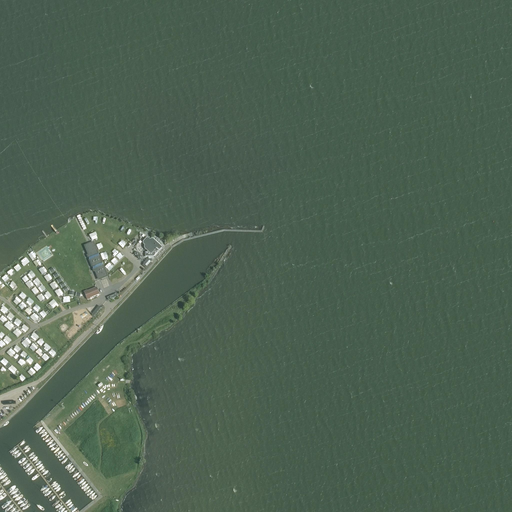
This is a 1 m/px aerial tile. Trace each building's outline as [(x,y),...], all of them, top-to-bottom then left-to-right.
[(151,240),(150,241),(148,239),(147,239),(144,242),(144,244),(145,245),(144,246),(144,247),(144,249),(147,252),(148,253),(145,253),(145,257),(150,257),(154,257),(159,251),(158,251),(161,248),(160,246),(153,240),(152,240),(151,240)] [(86,247),(85,247),(89,255),(88,256),(90,262),(91,261),(93,265),(92,265),(94,271),(95,271),(99,279),(100,280),(106,277),(106,276),(107,276),(94,244),(93,244),(93,243),(86,246),(86,247)] [(31,254),(27,257),(31,263),(35,260),(31,254)] [(25,260),(19,264),(22,269),(29,265),(25,260)] [(43,279),(46,285),(51,281),(48,276),(43,279)] [(28,283),(23,287),(28,292),(32,288),(28,283)] [(48,287),(52,292),(57,289),(54,284),(48,287)] [(84,292),(85,294),(87,300),(90,299),(90,298),(99,295),(99,294),(97,288),(87,291),(84,292)] [(58,291),(53,294),(57,300),(62,297),(58,291)] [(45,302),(50,299),(47,294),(42,297),(45,302)] [(16,300),(12,304),(16,308),(20,303),(16,300)] [(52,311),(56,307),(52,302),(48,306),(52,311)] [(92,315),(91,315),(92,315),(94,317),(101,308),(99,306),(92,315)] [(42,321),(47,317),(43,312),(38,315),(42,321)] [(12,325),(17,329),(21,325),(16,321),(12,325)] [(3,328),(8,332),(12,328),(7,323),(3,328)] [(12,335),(16,340),(20,336),(16,331),(12,335)] [(6,338),(1,342),(6,347),(10,343),(6,338)] [(32,355),(36,351),(32,346),(27,351),(32,355)]
